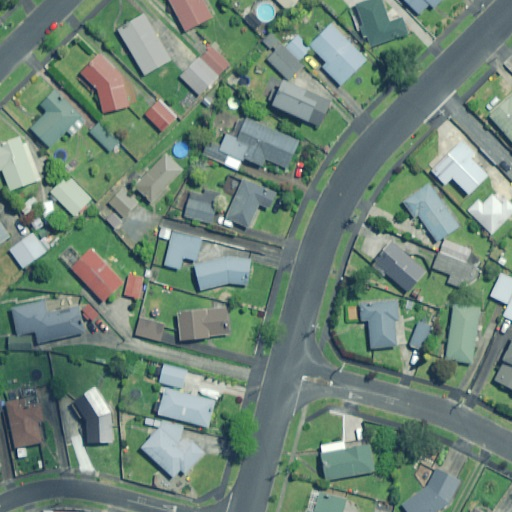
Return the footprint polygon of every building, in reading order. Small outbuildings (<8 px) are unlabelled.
[(212,19),(201,0),(165,0),(183,34),(212,19)] [(297,0),(274,0),(286,12),(297,0)] [(390,24),(380,0),(371,0),(355,6),(370,48),(407,34),(402,19),(390,24)] [(443,0),(401,0),(420,18),(430,7),(433,10),(443,0)] [(170,62),(143,18),(118,33),(145,77),(170,62)] [(368,60),(332,24),(309,47),(326,64),(322,68),(340,87),(368,60)] [(310,51),(293,34),(267,60),(288,82),(303,68),(298,63),(310,51)] [(198,59),(218,78),(231,65),(211,46),(198,59)] [(122,75),(102,55),(81,75),(96,91),(103,115),(129,107),(122,75)] [(218,78),(198,59),(180,79),(199,97),(218,78)] [(331,104),(284,81),(278,94),(266,88),(261,99),(274,105),(273,107),(319,129),(331,104)] [(66,133),(71,138),(83,127),(78,122),(81,119),(55,91),(40,106),(48,113),(30,130),(49,149),(66,133)] [(511,91),(487,115),(511,142),(511,91)] [(175,119),(159,102),(145,116),(161,133),(175,119)] [(233,131),(231,137),(227,136),(222,148),(213,144),(207,159),(237,172),(242,160),(262,168),(265,161),(287,171),(299,143),(246,120),(240,134),(233,131)] [(119,144),(100,125),(90,134),(109,154),(119,144)] [(10,192),(41,180),(28,145),(23,147),(20,140),(0,147),(0,172),(1,172),(10,192)] [(463,142),(443,162),(437,157),(428,166),(433,172),(432,173),(445,186),(452,179),(469,196),(488,178),(471,161),(476,156),(463,142)] [(182,171),(165,155),(134,189),(151,205),(182,171)] [(90,201),(67,178),(50,194),(74,218),(90,201)] [(277,195),(243,180),(225,220),(249,230),(259,207),(270,211),(277,195)] [(461,226),(430,184),(404,203),(414,218),(417,216),(437,243),(461,226)] [(138,205),(123,189),(108,204),(123,219),(138,205)] [(218,198),(190,191),(183,218),(211,226),(218,198)] [(502,206),(492,196),(483,206),(478,201),(467,212),(491,236),(511,215),(511,206),(506,201),(502,206)] [(39,207),(32,198),(20,209),(26,217),(39,207)] [(112,214),(105,221),(115,230),(121,223),(112,214)] [(28,224),(34,233),(44,227),(38,217),(28,224)] [(0,244),(9,239),(0,225),(0,244)] [(201,241),(172,234),(163,267),(180,271),(183,259),(196,262),(201,241)] [(46,254),(33,235),(9,251),(22,270),(46,254)] [(427,271),(390,240),(380,253),(384,257),(376,266),(408,293),(427,271)] [(123,286),(92,251),(71,270),(103,305),(123,286)] [(434,269),(450,276),(446,285),(459,289),(468,284),(474,269),(439,255),(434,269)] [(250,261),(224,260),(194,266),(200,291),(228,285),(246,287),(250,261)] [(507,307),(511,298),(511,296),(511,278),(500,274),(489,299),(507,307)] [(142,280),(126,277),(123,299),(139,301),(142,280)] [(511,297),(511,298),(507,307),(502,318),(511,322),(511,297)] [(11,309),(17,336),(7,338),(11,355),(38,350),(37,345),(83,335),(77,308),(48,314),(45,301),(11,309)] [(398,301),(360,305),(362,322),(369,322),(372,350),(399,348),(396,323),(400,323),(398,301)] [(482,310),(454,307),(447,362),(475,365),(482,310)] [(228,337),(225,308),(177,314),(180,342),(228,337)] [(163,326),(139,321),(135,338),(160,343),(163,326)] [(433,328),(419,322),(410,346),(424,352),(433,328)] [(511,344),(494,384),(511,391),(511,344)] [(166,388),(181,392),(187,369),(164,363),(158,385),(166,388)] [(181,392),(166,388),(158,416),(207,429),(215,401),(181,392)] [(111,416),(96,389),(75,401),(86,421),(87,445),(112,444),(111,416)] [(26,399),(5,403),(15,450),(42,444),(38,424),(46,423),(43,406),(28,409),(26,399)] [(183,428),(162,423),(160,430),(141,450),(173,479),(180,471),(185,476),(203,456),(189,444),(179,441),(183,428)] [(369,444),(321,452),(326,480),(374,472),(369,444)] [(442,467),(401,504),(408,511),(432,511),(460,487),(442,467)] [(313,489),(307,511),(357,511),(361,501),(313,489)] [(491,511),(476,503),(469,511),(491,511)]
